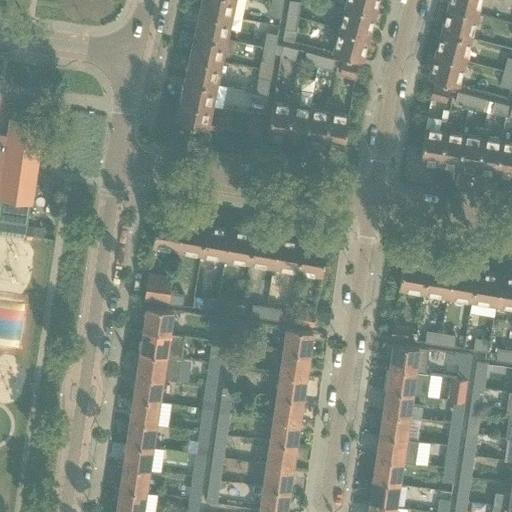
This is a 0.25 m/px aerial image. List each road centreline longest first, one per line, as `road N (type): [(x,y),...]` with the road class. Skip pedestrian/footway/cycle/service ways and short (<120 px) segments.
road 1 (tertiary): [(65,511),(116,160)]
road 2 (residential): [(372,201),(323,511)]
road 3 (residential): [(372,201),(116,160)]
road 4 (residential): [(372,201),(407,0)]
road 5 (residential): [(511,226),(372,201)]
road 6 (tertiary): [(129,55),(0,36)]
